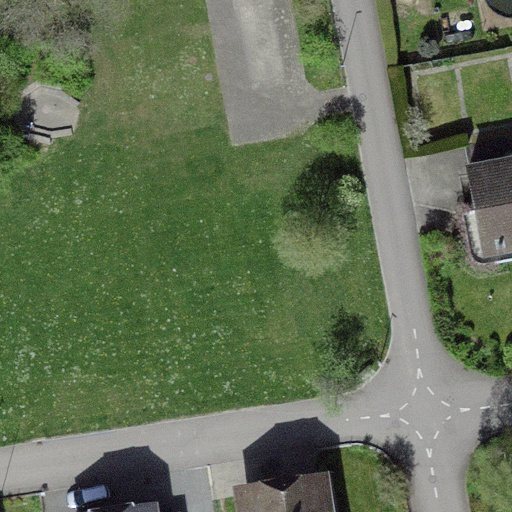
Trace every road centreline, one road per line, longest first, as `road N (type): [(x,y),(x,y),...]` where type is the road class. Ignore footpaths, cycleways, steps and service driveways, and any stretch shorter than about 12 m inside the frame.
road 1 (residential): [(0,474),(423,413)]
road 2 (residential): [(423,413),(349,0)]
